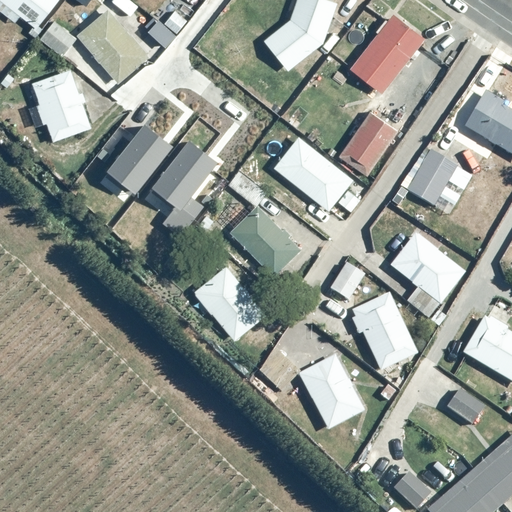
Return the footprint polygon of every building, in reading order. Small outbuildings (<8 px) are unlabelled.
[(0,0),(0,12),(12,21),(15,16),(33,29),(54,0),(0,0)] [(316,45),(319,45),(332,3),(321,0),(294,0),(289,17),(260,41),(285,71),(316,45)] [(186,20),(168,5),(156,20),(174,35),(186,20)] [(147,56),(102,7),(72,35),(116,84),(147,56)] [(424,38),(393,13),(351,67),(382,92),(424,38)] [(74,38),(52,21),(37,39),(59,56),(74,38)] [(39,125),(43,123),(50,141),(88,128),(79,103),(82,102),(79,92),(76,93),(68,71),(29,84),(36,103),(32,104),(39,125)] [(511,115),(481,97),(462,128),(511,157),(511,115)] [(399,130),(370,111),(340,154),(369,174),(399,130)] [(272,168),(325,210),(333,200),(349,212),(365,191),(296,138),(272,168)] [(470,176),(420,147),(397,187),(447,216),(470,176)] [(298,251),(249,200),(222,225),(271,276),(298,251)] [(415,232),(387,264),(416,289),(410,296),(430,313),(463,273),(415,232)] [(364,274),(346,262),(328,289),(346,301),(364,274)] [(263,314),(221,264),(189,290),(232,341),(263,314)] [(415,354),(386,294),(348,312),(377,372),(415,354)] [(511,335),(483,318),(461,353),(511,384),(511,335)] [(297,374),(264,338),(246,355),(278,391),(297,374)] [(360,412),(332,357),(297,375),(325,430),(360,412)] [(483,406),(457,389),(444,408),(470,426),(483,406)] [(491,511),(511,494),(511,434),(425,511),(426,511),(491,511)] [(428,494),(406,474),(392,490),(414,510),(428,494)]
